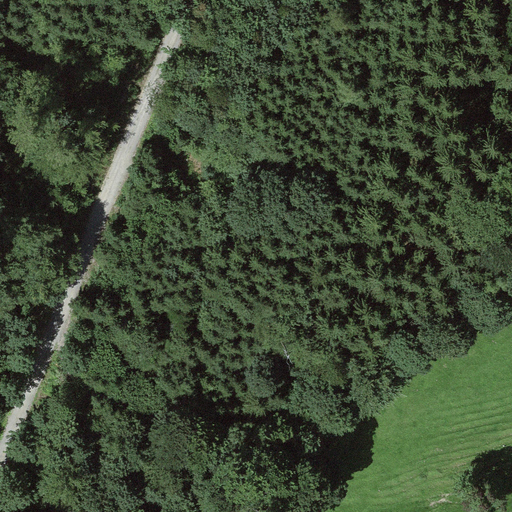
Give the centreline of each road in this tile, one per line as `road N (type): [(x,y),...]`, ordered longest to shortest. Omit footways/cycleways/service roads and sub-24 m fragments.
road 1 (track): [(191,0),(90,232),(0,476)]
road 2 (track): [(54,335),(62,415),(121,511)]
